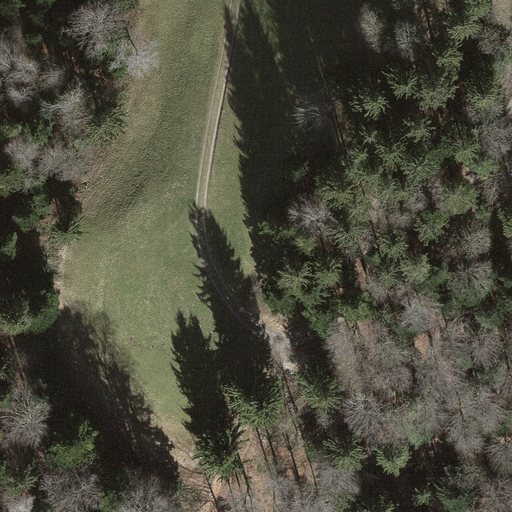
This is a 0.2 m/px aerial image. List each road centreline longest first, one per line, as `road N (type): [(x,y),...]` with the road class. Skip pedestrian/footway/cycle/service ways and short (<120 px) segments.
road 1 (track): [(229,0),(196,221),(213,282),(285,351)]
road 2 (track): [(511,103),(465,211),(357,304),(285,351)]
road 3 (track): [(285,351),(223,511)]
